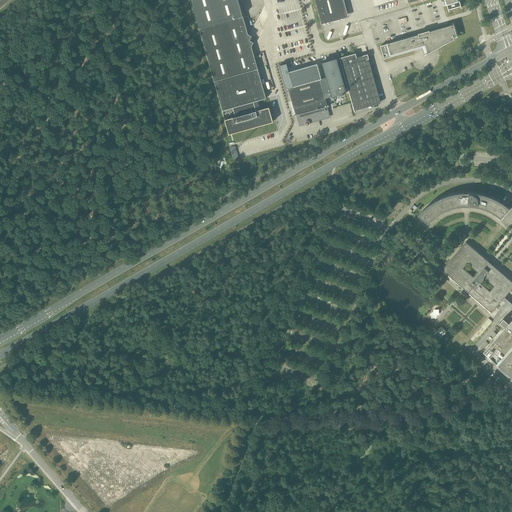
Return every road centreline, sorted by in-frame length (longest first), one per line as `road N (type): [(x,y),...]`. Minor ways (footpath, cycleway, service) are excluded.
road 1 (primary): [(0,355),(405,128)]
road 2 (primary): [(396,111),(0,339)]
road 3 (track): [(0,57),(35,29),(106,32),(165,130),(224,184)]
road 4 (unclassified): [(396,111),(368,35),(322,46),(305,0)]
road 5 (primary): [(509,50),(396,111)]
